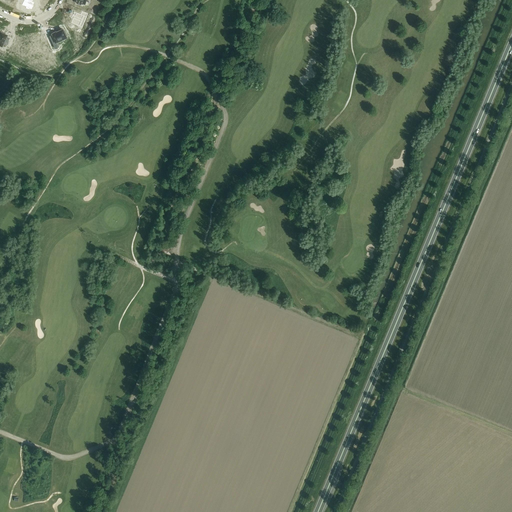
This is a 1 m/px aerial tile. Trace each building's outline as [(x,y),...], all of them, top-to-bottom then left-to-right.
[(25,8),(29,10),(29,9),(31,10),(33,6),(33,5),(34,3),(32,2),(32,0),(23,0),(21,5),(26,7),(25,8)] [(73,19),(71,23),(79,26),(83,16),(86,17),(87,14),(82,12),(80,15),(74,12),(71,18),(73,19)] [(55,40),(52,42),(55,48),(58,47),(56,42),(67,38),(63,30),(62,30),(60,31),(59,31),(56,33),(56,32),(55,32),(55,33),(53,34),(53,33),(52,33),(52,34),(55,40)] [(0,46),(2,47),(3,44),(6,46),(9,39),(6,37),(7,36),(1,33),(0,34),(0,46)] [(17,50),(25,51),(26,40),(21,39),(21,40),(18,40),(18,41),(15,41),(14,48),(17,48),(17,50)] [(50,51),(49,42),(44,44),(43,40),(32,43),(34,50),(44,48),(45,52),(50,51)]
